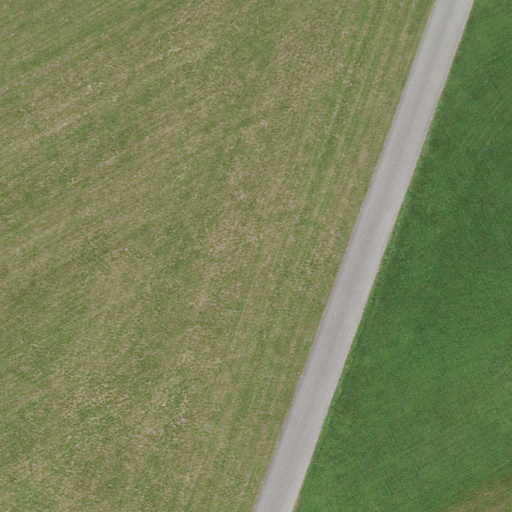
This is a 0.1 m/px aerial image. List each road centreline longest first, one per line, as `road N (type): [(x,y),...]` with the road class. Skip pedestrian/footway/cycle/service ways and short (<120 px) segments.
road 1 (unclassified): [(458,0),(277,511)]
road 2 (unknown): [(19,511),(334,350)]
